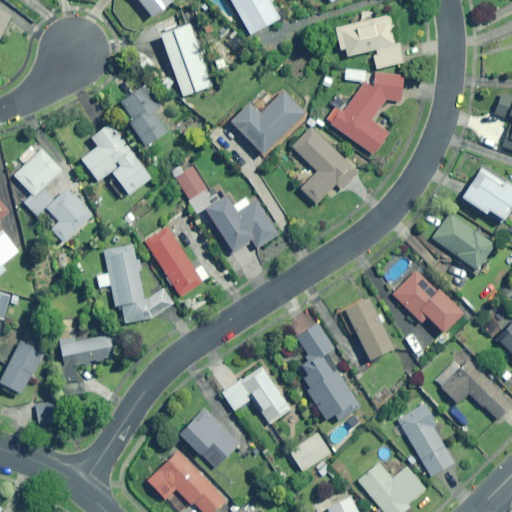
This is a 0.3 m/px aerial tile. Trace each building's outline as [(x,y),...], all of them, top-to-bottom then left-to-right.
[(172,2),(171,0),(136,0),(152,19),(172,2)] [(279,20),(267,0),(228,0),(249,37),(279,20)] [(0,11),(0,38),(11,18),(0,11)] [(376,71),(403,65),(399,45),(395,46),(392,34),(396,33),(392,16),(335,29),(340,52),(343,51),(345,60),(372,55),(376,71)] [(212,88),(189,26),(160,37),(182,98),(212,88)] [(366,73),(345,71),(343,81),(364,84),(366,73)] [(373,74),(373,86),(363,85),(330,126),(371,157),(389,134),(372,121),(388,101),(401,102),(403,75),(373,74)] [(147,107),(138,92),(119,103),(132,124),(130,126),(144,148),(167,134),(149,105),(147,107)] [(304,116),(282,94),(259,117),(249,106),(231,124),(262,156),(304,116)] [(511,97),(502,94),(495,116),(511,121),(511,127),(508,140),(511,141),(511,97)] [(97,147),(79,160),(98,184),(104,180),(121,203),(152,179),(110,124),(90,139),(97,147)] [(357,175),(310,130),(292,149),(316,173),(299,190),(315,206),(335,186),(340,192),(357,175)] [(94,214),(62,182),(68,176),(42,150),(38,154),(31,148),(17,161),(24,168),(14,177),(31,194),(22,203),(37,218),(44,211),(56,224),(49,231),(63,245),(94,214)] [(206,191),(191,168),(174,179),(189,202),(206,191)] [(511,208),(511,190),(480,170),(461,200),(485,215),(487,212),(503,222),(511,208)] [(237,215),(226,198),(205,211),(231,253),(250,242),(256,250),(277,237),(256,203),(237,215)] [(1,267),(18,253),(0,229),(0,219),(8,213),(0,203),(0,276),(5,272),(1,267)] [(493,247),(449,215),(431,240),(475,272),(493,247)] [(193,271),(167,229),(144,243),(179,298),(208,280),(200,267),(193,271)] [(113,308),(120,307),(123,326),(151,322),(173,306),(162,291),(142,304),(137,274),(141,273),(139,261),(135,262),(133,246),(105,250),(108,274),(95,276),(97,290),(110,288),(113,308)] [(437,293),(416,272),(392,296),(420,324),(426,318),(442,335),(462,316),(438,291),(437,293)] [(17,299),(9,297),(0,294),(0,320),(4,322),(8,305),(16,307),(17,299)] [(392,351),(368,301),(344,312),(368,362),(392,351)] [(511,323),(505,330),(507,333),(497,343),(511,357),(511,323)] [(333,351),(318,326),(296,339),(306,355),(304,357),(307,363),(298,368),(305,378),(302,380),(308,389),(305,391),(325,422),(355,404),(335,372),(331,374),(321,358),(333,351)] [(58,346),(65,383),(79,381),(76,367),(113,360),(108,336),(58,346)] [(33,378),(46,352),(21,340),(0,383),(0,385),(21,396),(30,377),(33,378)] [(511,406),(511,404),(467,362),(441,390),(457,406),(468,395),(497,422),(511,406)] [(289,411),(262,369),(222,394),(233,412),(253,399),(269,423),(289,411)] [(55,425),(52,404),(35,407),(38,427),(55,425)] [(436,426),(424,405),(397,421),(430,478),(453,465),(431,428),(436,426)] [(223,435),(201,414),(179,437),(214,471),(238,447),(224,434),(223,435)] [(330,455),(317,435),(289,453),(301,473),(330,455)] [(215,511),(225,503),(177,454),(147,483),(165,501),(175,491),(191,507),(193,505),(199,511),(215,511)] [(330,471),(322,462),(314,469),(322,478),(330,471)] [(391,481),(378,466),(358,483),(381,511),(405,511),(409,509),(407,506),(425,491),(406,469),(391,481)] [(356,511),(349,498),(326,509),(327,511),(356,511)]
